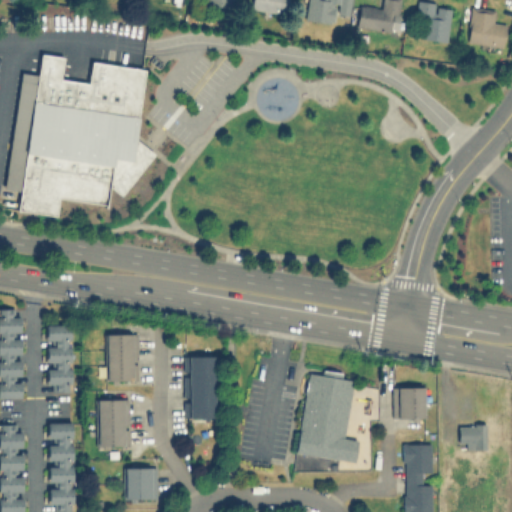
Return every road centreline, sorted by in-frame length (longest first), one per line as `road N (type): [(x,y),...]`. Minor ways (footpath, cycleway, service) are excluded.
road 1 (primary): [(403,303),(0,235)]
road 2 (residential): [(511,107),(443,183),(425,218),(399,339)]
road 3 (primary): [(180,301),(399,339)]
road 4 (primary): [(0,272),(180,301)]
road 5 (residential): [(331,510),(293,496),(231,496),(187,511)]
